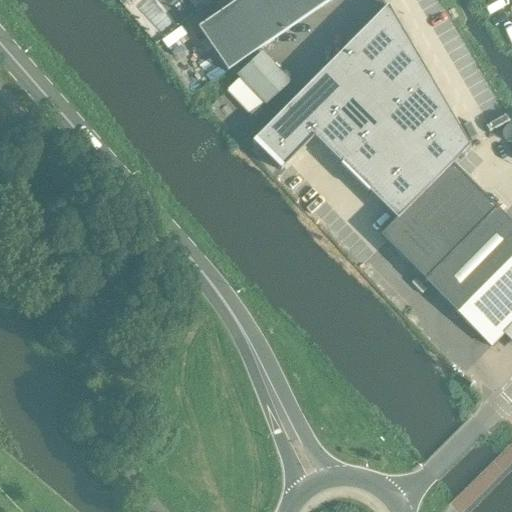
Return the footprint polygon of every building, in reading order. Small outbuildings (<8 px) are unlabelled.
[(164,0),(165,1),(166,0),(191,0),(201,12),(214,0),(164,0)] [(226,72),(331,0),(239,0),(197,29),(226,72)] [(387,7),(325,70),(353,99),(409,44),(387,7)] [(409,44),(353,99),(377,123),(426,74),(409,44)] [(289,83),(260,53),(237,76),(265,106),(289,83)] [(255,140),(251,144),(255,147),(277,169),(280,172),(313,139),(353,99),(325,70),(255,140)] [(426,74),(377,123),(401,146),(444,105),(426,74)] [(353,99),(313,139),(337,162),(377,123),(353,99)] [(444,105),(401,146),(436,181),(451,166),(469,148),(444,105)] [(377,123),(337,162),(361,186),(401,146),(377,123)] [(401,146),(361,186),(396,221),(436,181),(401,146)] [(396,221),(380,238),(424,281),(495,210),(451,166),(436,181),(396,221)] [(511,227),(495,210),(424,281),(491,348),(501,337),(503,336),(511,326),(511,227)]
